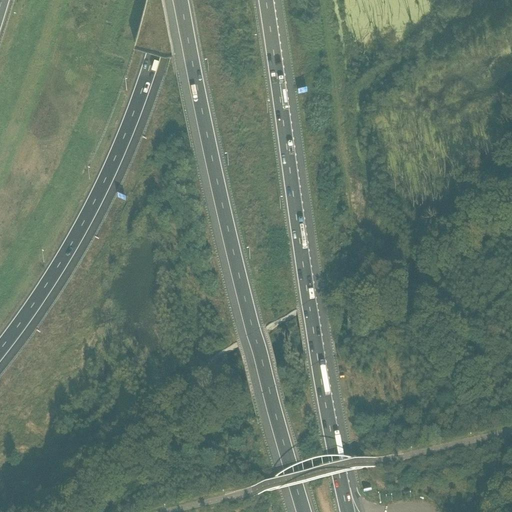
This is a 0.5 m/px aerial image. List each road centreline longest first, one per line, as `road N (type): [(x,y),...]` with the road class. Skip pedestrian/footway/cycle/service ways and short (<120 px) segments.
road 1 (motorway): [(181,0),(239,277),(304,511)]
road 2 (motorway): [(347,511),(265,0)]
road 3 (motorway): [(0,351),(100,189),(131,123),(168,0)]
